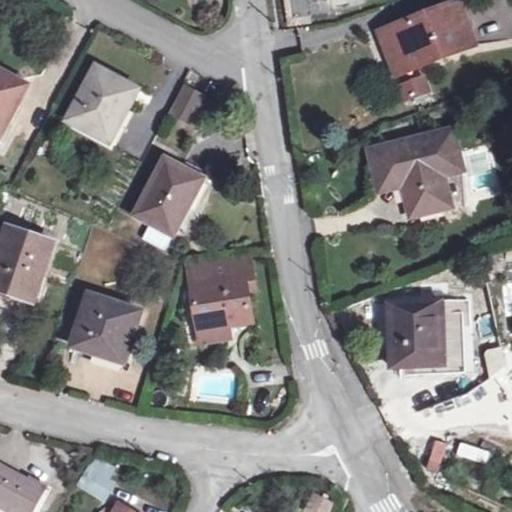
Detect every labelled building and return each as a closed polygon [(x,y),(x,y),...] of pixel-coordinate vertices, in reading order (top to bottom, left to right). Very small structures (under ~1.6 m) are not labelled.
[(327,20),(324,0),(294,0),(296,22),(327,20)] [(405,57),(411,73),(475,49),(459,7),(385,34),(395,61),(405,57)] [(401,76),(411,73),(405,57),(395,61),(401,76)] [(115,142),(142,91),(102,69),(74,121),(115,142)] [(0,136),(5,139),(32,88),(0,70),(0,136)] [(424,72),(396,84),(407,109),(435,97),(424,72)] [(177,112),(194,121),(205,101),(189,92),(177,112)] [(367,154),(378,189),(401,183),(411,214),(450,203),(441,171),(457,166),(447,131),(367,154)] [(186,212),(204,179),(171,161),(141,217),(179,236),(190,214),(186,212)] [(0,291),(36,304),(55,248),(12,233),(0,265),(0,291)] [(262,310),(257,281),(253,257),(191,264),(195,290),(203,340),(228,337),(228,340),(256,335),(251,312),(262,310)] [(123,368),(141,316),(95,299),(76,352),(123,368)] [(442,370),(440,307),(390,309),(392,372),(442,370)] [(228,337),(203,340),(206,357),(230,353),(228,340),(228,337)] [(501,345),(484,348),(489,373),(506,369),(501,345)] [(0,466),(0,506),(10,511),(35,511),(48,489),(32,479),(29,483),(0,466)]
